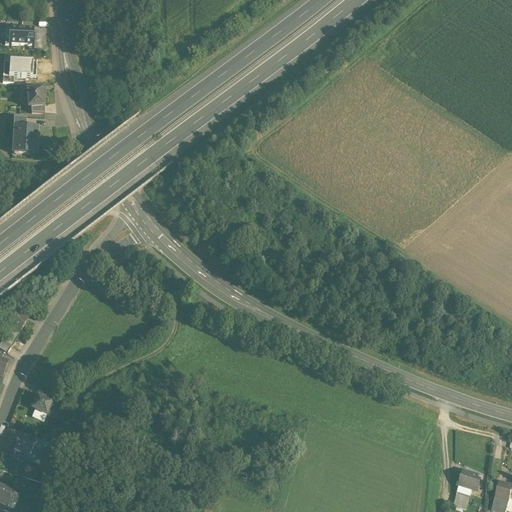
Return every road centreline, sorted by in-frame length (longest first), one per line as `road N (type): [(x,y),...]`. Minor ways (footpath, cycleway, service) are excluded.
road 1 (track): [(511,332),(249,154),(438,0)]
road 2 (motorway): [(0,278),(351,0)]
road 3 (secondary): [(511,416),(248,308),(142,220)]
road 4 (motorway): [(316,0),(0,250)]
road 5 (track): [(47,511),(85,395),(155,354),(176,319),(165,302),(125,283),(97,257)]
road 6 (residential): [(0,423),(17,379),(87,267),(142,220)]
road 7 (secondary): [(142,220),(81,122),(59,0)]
